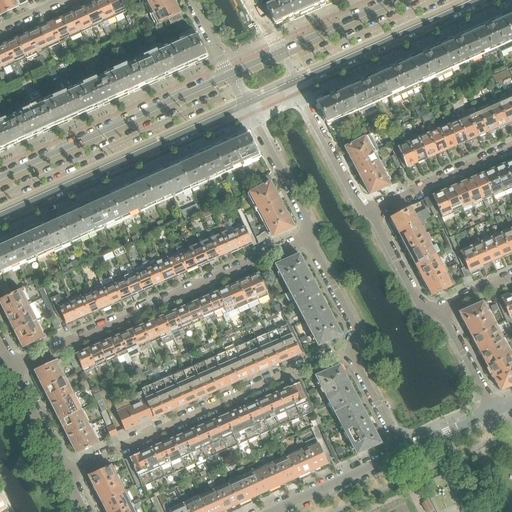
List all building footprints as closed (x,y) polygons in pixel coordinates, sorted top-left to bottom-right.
[(17,7),(19,6),(15,0),(2,0),(0,1),(0,15),(17,7)] [(114,18),(106,0),(99,0),(94,3),(108,34),(111,33),(108,25),(109,25),(107,21),(114,18)] [(128,16),(121,2),(120,0),(106,0),(114,18),(122,14),(124,18),(126,17),(129,25),(131,23),(128,16)] [(179,11),(177,7),(176,7),(172,0),(154,0),(146,5),(156,25),(168,19),(179,13),(179,11)] [(273,3),(266,7),(273,22),(274,25),(275,24),(276,24),(276,25),(281,22),(281,21),(287,19),(288,20),(288,19),(291,18),(292,18),(293,17),(293,16),(298,14),(299,13),(300,15),(307,12),(301,0),(274,0),(272,1),(273,3)] [(301,0),(307,12),(313,9),(312,7),(313,7),(319,4),(319,5),(320,5),(323,4),(324,3),(325,3),(324,2),(325,2),(324,2),(328,0),(331,0),(332,0),(301,0)] [(108,34),(94,3),(83,8),(92,28),(99,25),(101,29),(103,28),(106,35),(108,34)] [(92,28),(83,8),(71,13),(81,33),(92,28)] [(81,33),(71,13),(60,18),(70,38),(81,33)] [(170,25),(182,19),(179,13),(168,19),(170,25)] [(511,14),(510,16),(509,14),(504,17),(504,18),(503,19),(511,39),(511,14)] [(70,38),(60,18),(49,23),(58,43),(70,38)] [(511,39),(503,19),(502,20),(501,18),(495,20),(496,22),(491,25),(490,24),(489,24),(484,26),(484,27),(479,30),(478,28),(473,31),(473,32),(472,33),(481,53),(511,39)] [(58,43),(49,23),(38,29),(48,48),(58,43)] [(48,48),(38,29),(27,34),(36,54),(48,48)] [(203,50),(199,42),(200,41),(198,37),(197,37),(196,35),(196,36),(195,34),(192,29),(178,36),(180,40),(173,43),(174,45),(166,48),(166,47),(165,47),(175,70),(176,69),(177,71),(182,68),(182,67),(183,66),(187,64),(187,65),(193,63),(194,62),(193,61),(197,59),(197,60),(198,59),(199,61),(205,58),(204,57),(205,56),(205,54),(203,49),(203,50)] [(481,53),(472,33),(471,34),(470,32),(464,34),(465,36),(460,39),(459,38),(453,40),(453,41),(448,44),(447,42),(442,44),(442,46),(441,47),(450,67),(481,53)] [(36,54),(27,34),(16,39),(25,59),(36,54)] [(25,59),(16,39),(5,44),(20,75),(22,74),(19,67),(20,66),(18,62),(25,59)] [(0,46),(0,61),(1,64),(4,69),(10,66),(16,79),(21,77),(20,75),(5,44),(0,46)] [(450,67),(441,47),(440,47),(439,46),(433,48),(434,50),(429,52),(428,51),(427,52),(422,54),(422,55),(417,58),(416,56),(411,58),(411,60),(410,61),(419,81),(436,74),(438,78),(452,71),(450,67)] [(175,70),(165,47),(163,48),(164,50),(157,53),(156,51),(143,57),(144,59),(136,62),(135,60),(134,61),(145,83),(146,83),(147,84),(152,82),(152,80),(153,80),(152,80),(157,78),(157,79),(163,76),(163,75),(167,73),(168,73),(169,74),(174,72),(174,70),(175,70)] [(419,81),(410,61),(409,61),(408,60),(402,62),(403,64),(398,67),(397,66),(391,68),(391,69),(386,72),(385,70),(380,72),(381,74),(379,75),(388,95),(390,100),(406,93),(404,88),(419,81)] [(145,83),(134,61),(133,61),(134,63),(126,67),(125,65),(113,71),(113,73),(106,76),(105,74),(104,74),(114,97),(116,96),(116,98),(122,96),(121,94),(122,94),(122,93),(126,91),(127,92),(133,90),(133,89),(137,87),(138,87),(139,88),(144,86),(143,84),(145,83)] [(114,97),(104,74),(103,75),(104,77),(96,80),(95,78),(83,84),(84,86),(76,89),(75,88),(74,88),(84,111),(85,110),(86,112),(92,109),(91,108),(92,107),(96,105),(97,106),(103,103),(103,102),(107,100),(107,101),(108,100),(108,102),(114,99),(113,97),(114,97)] [(388,95),(379,75),(378,75),(377,74),(371,76),(372,78),(367,80),(366,79),(361,82),(360,82),(360,83),(355,85),(354,84),(349,86),(350,88),(348,89),(357,109),(372,102),(374,106),(375,106),(373,101),(388,95)] [(84,111),(74,88),(72,89),(73,91),(66,94),(65,92),(52,98),(53,100),(45,103),(44,101),(43,102),(54,124),(55,124),(56,125),(62,123),(61,121),(62,121),(66,119),(66,120),(73,117),(72,116),(76,114),(77,114),(78,115),(84,113),(83,111),(84,111)] [(357,109),(348,89),(347,89),(346,88),(340,90),(341,92),(336,94),(335,93),(329,96),(329,97),(324,99),(324,98),(318,100),(318,102),(317,103),(318,105),(317,105),(319,109),(320,109),(326,123),(341,116),(343,120),(345,119),(343,115),(357,109)] [(54,124),(43,102),(41,97),(26,104),(29,108),(22,111),(23,113),(15,117),(15,115),(13,115),(24,138),(25,137),(26,139),(32,136),(31,135),(32,134),(36,132),(36,133),(41,131),(42,131),(42,129),(46,128),(47,127),(48,129),(53,127),(53,125),(54,124)] [(511,105),(509,99),(499,103),(504,115),(504,118),(507,124),(508,126),(511,123),(511,105)] [(504,118),(504,115),(499,103),(489,108),(494,120),(494,122),(497,129),(498,130),(505,127),(505,125),(507,124),(504,118)] [(419,106),(414,109),(418,118),(423,116),(419,106)] [(494,122),(494,120),(489,108),(479,112),(487,133),(487,135),(495,131),(495,129),(497,129),(494,122)] [(411,119),(408,112),(400,115),(403,122),(411,119)] [(487,133),(479,112),(469,116),(474,128),(474,130),(477,137),(477,139),(485,136),(484,134),(487,133)] [(24,138),(13,115),(12,116),(13,118),(5,121),(5,119),(0,121),(0,150),(1,150),(1,148),(5,146),(6,147),(12,144),(12,143),(16,141),(16,142),(17,141),(18,143),(23,140),(22,138),(24,138)] [(474,130),(474,128),(469,116),(458,121),(458,122),(464,134),(463,135),(466,142),(467,144),(475,140),(474,138),(477,137),(474,130)] [(464,134),(458,122),(449,126),(454,138),(453,139),(456,146),(458,145),(458,146),(463,144),(463,143),(466,142),(463,135),(464,134)] [(453,139),(454,138),(449,126),(439,130),(444,143),(443,143),(447,150),(448,150),(448,151),(453,149),(452,148),(456,146),(453,139)] [(444,143),(439,130),(429,134),(434,147),(437,155),(438,154),(438,155),(443,153),(442,152),(447,150),(443,143),(444,143)] [(242,164),(258,156),(257,154),(258,153),(256,148),(255,149),(251,141),(252,141),(250,135),(249,136),(248,134),(245,135),(244,133),(239,136),(239,138),(234,140),(233,139),(230,140),(227,142),(227,143),(221,146),(221,144),(215,147),(216,148),(213,149),(223,172),(239,165),(240,168),(243,166),(242,164)] [(434,147),(429,134),(419,139),(424,151),(424,152),(426,159),(428,158),(428,159),(433,157),(433,156),(437,155),(434,147)] [(344,148),(354,142),(351,137),(343,141),(340,143),(343,148),(344,148)] [(381,169),(372,153),(364,137),(354,142),(344,148),(361,179),(381,169)] [(424,151),(419,139),(409,143),(414,156),(413,156),(416,163),(418,162),(418,164),(423,162),(422,160),(426,159),(424,152),(424,151)] [(414,156),(409,143),(397,148),(398,151),(402,159),(404,164),(406,168),(408,167),(408,168),(413,166),(412,165),(416,163),(413,156),(414,156)] [(223,172),(213,149),(211,151),(210,149),(204,151),(205,153),(199,156),(199,154),(193,157),(193,158),(187,161),(186,159),(181,162),(182,164),(179,165),(189,187),(205,180),(206,183),(209,182),(208,179),(223,172)] [(189,187),(179,165),(177,166),(176,164),(170,167),(171,169),(165,171),(164,170),(163,170),(158,173),(159,174),(153,177),(152,175),(147,177),(147,179),(145,180),(155,203),(171,196),(172,198),(175,197),(173,194),(189,187)] [(511,189),(511,181),(505,165),(504,166),(504,164),(497,167),(498,169),(495,170),(504,192),(511,189)] [(390,186),(381,169),(361,179),(369,195),(390,186)] [(504,192),(495,170),(494,170),(493,169),(487,172),(487,173),(484,175),(492,194),(494,197),(504,192)] [(492,194),(484,175),(483,175),(482,174),(477,176),(478,177),(474,179),(482,198),(492,194)] [(260,187),(269,182),(271,181),(268,175),(257,181),(260,187)] [(482,198),(474,179),(473,179),(472,178),(467,181),(467,182),(464,184),(472,203),(474,207),(479,204),(477,201),(482,198)] [(155,203),(145,180),(143,181),(142,180),(136,182),(137,184),(131,187),(130,185),(124,188),(125,189),(119,192),(118,190),(112,193),(113,195),(111,196),(121,218),(136,211),(137,214),(140,213),(139,210),(155,203)] [(286,212),(279,199),(269,182),(260,187),(253,191),(251,187),(247,189),(249,193),(265,223),(286,212)] [(472,203),(464,184),(462,184),(462,183),(457,185),(457,186),(453,188),(462,207),(464,211),(473,207),(471,203),(472,203)] [(462,207),(453,188),(452,188),(452,187),(447,190),(447,191),(443,192),(452,212),(462,207)] [(230,191),(216,197),(219,203),(233,197),(230,191)] [(452,212),(443,192),(442,193),(441,192),(437,194),(437,195),(432,197),(441,216),(444,222),(448,220),(454,217),(451,212),(452,212)] [(121,218),(111,196),(108,197),(107,195),(102,198),(103,199),(97,202),(96,201),(93,202),(90,203),(90,205),(84,207),(84,206),(78,208),(79,210),(76,211),(86,234),(102,227),(103,229),(106,228),(105,226),(121,218)] [(430,208),(434,206),(429,196),(423,199),(428,209),(430,208)] [(196,205),(181,211),(184,218),(199,211),(196,205)] [(418,223),(409,206),(407,207),(396,212),(397,214),(390,217),(399,233),(418,223)] [(86,234),(76,211),(74,212),(73,210),(68,213),(68,215),(62,217),(62,216),(56,219),(56,220),(50,223),(50,221),(44,224),(45,225),(42,227),(52,249),(68,242),(69,245),(70,244),(72,244),(71,241),(86,234)] [(294,228),(286,212),(265,223),(269,230),(261,234),(259,236),(256,238),(259,244),(272,238),(294,228)] [(165,227),(162,220),(157,223),(159,229),(165,227)] [(428,243),(429,242),(425,233),(423,234),(418,223),(399,233),(415,264),(434,254),(439,251),(436,245),(430,248),(428,243)] [(241,247),(233,229),(226,232),(223,225),(221,226),(220,224),(217,225),(221,234),(230,252),(234,251),(236,251),(239,250),(240,247),(241,247)] [(252,244),(250,241),(248,236),(246,231),(244,227),(243,224),(233,229),(241,247),(244,246),(246,246),(252,244)] [(52,249),(42,227),(40,228),(39,226),(33,228),(34,230),(28,233),(28,231),(22,234),(21,234),(22,236),(16,238),(15,236),(10,239),(10,241),(8,242),(18,265),(33,258),(35,261),(37,259),(36,256),(52,249)] [(230,252),(221,234),(215,237),(213,233),(211,233),(209,229),(207,231),(210,238),(219,257),(223,256),(225,256),(229,255),(229,253),(230,252)] [(511,231),(511,230),(501,234),(506,245),(508,246),(511,253),(511,252),(511,231)] [(219,257),(210,238),(204,241),(202,237),(200,238),(199,234),(196,235),(199,243),(208,262),(211,261),(213,261),(217,260),(218,257),(219,257)] [(506,245),(501,234),(491,239),(496,250),(498,251),(501,258),(504,256),(505,258),(511,255),(511,253),(508,246),(506,245)] [(496,250),(491,239),(481,243),(486,255),(487,255),(491,262),(494,260),(495,262),(502,259),(501,258),(498,251),(496,250)] [(18,265),(8,242),(5,243),(5,241),(0,243),(0,274),(0,276),(3,274),(2,272),(18,265)] [(120,241),(112,245),(114,250),(123,246),(120,241)] [(197,267),(188,248),(183,251),(181,247),(179,248),(177,243),(174,245),(178,253),(186,272),(189,270),(191,271),(195,270),(196,268),(197,267)] [(208,262),(199,243),(193,246),(191,243),(187,245),(188,248),(197,267),(200,265),(203,266),(206,264),(207,262),(208,262)] [(486,255),(481,243),(471,247),(476,259),(478,259),(481,266),(484,265),(485,267),(491,264),(491,262),(487,255),(486,255)] [(476,259),(471,247),(461,252),(462,254),(463,257),(464,259),(465,262),(466,264),(467,267),(471,276),(479,272),(478,269),(481,268),(481,266),(478,259),(476,259)] [(101,250),(94,254),(96,259),(104,255),(101,250)] [(175,276),(167,257),(160,260),(158,257),(157,257),(155,253),(152,255),(156,262),(164,281),(167,280),(170,281),(173,279),(174,277),(175,276)] [(186,272),(178,253),(167,257),(175,276),(178,275),(180,276),(184,274),(185,272),(186,272)] [(312,280),(305,265),(299,254),(275,265),(281,278),(284,284),(286,283),(290,291),(312,280)] [(451,287),(445,274),(446,273),(441,265),(440,266),(434,254),(415,264),(432,296),(443,290),(444,291),(451,287)] [(164,281),(156,262),(149,265),(147,262),(146,262),(144,258),(141,259),(145,267),(154,286),(157,285),(159,285),(162,284),(163,282),(164,281)] [(77,259),(70,263),(72,268),(80,265),(77,259)] [(142,291),(134,272),(127,275),(126,271),(125,272),(123,267),(120,269),(123,276),(123,277),(131,295),(135,294),(137,295),(141,293),(141,291),(142,291)] [(154,286),(145,267),(134,272),(142,291),(146,289),(148,290),(151,288),(152,286),(154,286)] [(467,267),(463,269),(461,270),(465,278),(471,276),(467,267)] [(131,295),(123,277),(117,279),(116,275),(113,277),(111,272),(109,273),(111,278),(112,281),(121,300),(124,299),(126,299),(130,298),(131,296),(131,295)] [(260,277),(258,274),(257,274),(255,273),(252,275),(251,277),(248,278),(250,282),(252,285),(251,288),(253,291),(258,300),(268,295),(266,292),(264,287),(262,282),(260,277)] [(121,300),(112,281),(111,278),(103,281),(101,277),(98,279),(102,286),(101,286),(109,305),(113,303),(115,304),(119,303),(120,301),(121,300)] [(258,300),(253,291),(251,288),(252,285),(250,282),(248,278),(245,280),(243,279),(239,280),(238,283),(247,305),(258,300)] [(46,297),(43,288),(45,287),(42,280),(34,283),(37,291),(38,290),(42,299),(46,297)] [(328,309),(321,296),(312,280),(290,291),(295,300),(293,301),(301,315),(302,314),(306,321),(328,309)] [(247,305),(238,283),(237,283),(235,282),(232,284),(231,286),(227,288),(229,291),(228,291),(229,294),(232,296),(234,299),(232,300),(239,314),(237,309),(247,305)] [(0,293),(9,289),(6,284),(0,287),(0,293)] [(109,305),(101,286),(90,291),(99,310),(103,308),(105,309),(108,307),(109,305)] [(239,314),(232,300),(234,299),(232,296),(229,294),(228,291),(229,291),(227,288),(224,289),(222,288),(219,290),(218,292),(217,292),(229,320),(230,320),(229,318),(239,314)] [(0,300),(11,295),(9,289),(0,293),(0,300)] [(34,321),(27,305),(19,291),(11,295),(0,300),(0,302),(15,331),(34,321)] [(99,310),(90,291),(79,296),(88,314),(92,313),(94,314),(97,312),(98,310),(99,310)] [(229,320),(217,292),(213,294),(211,293),(207,295),(207,297),(216,319),(215,315),(222,312),(226,321),(229,320)] [(511,318),(511,295),(509,296),(508,293),(501,296),(502,300),(504,303),(505,306),(506,309),(508,313),(509,316),(511,319),(511,318)] [(76,320),(68,300),(57,305),(56,303),(55,304),(53,300),(52,300),(50,295),(48,296),(56,312),(58,317),(62,315),(66,324),(70,322),(72,323),(76,321),(76,320)] [(88,314),(79,296),(68,300),(76,320),(77,319),(81,317),(83,318),(86,317),(87,315),(88,314)] [(53,312),(46,297),(42,299),(45,305),(46,305),(50,314),(53,312)] [(216,319),(207,297),(203,299),(201,298),(197,299),(196,302),(195,302),(205,324),(204,320),(210,317),(212,321),(216,319)] [(205,324),(195,302),(191,304),(190,303),(186,304),(185,306),(184,307),(192,325),(200,322),(201,326),(205,324)] [(495,326),(488,312),(482,302),(459,313),(472,338),(495,326)] [(192,325),(184,307),(181,308),(179,307),(175,309),(174,311),(184,335),(182,329),(192,325)] [(341,335),(334,321),(328,309),(306,321),(310,330),(309,330),(317,347),(340,336),(341,335)] [(184,335),(174,311),(170,313),(168,312),(164,314),(164,316),(163,316),(170,334),(171,334),(174,339),(184,335)] [(170,334),(163,316),(159,318),(157,317),(153,319),(152,321),(160,339),(170,334)] [(60,329),(56,318),(52,320),(51,321),(55,331),(60,329)] [(45,337),(42,331),(40,332),(34,321),(15,331),(23,347),(45,337)] [(160,339),(152,321),(148,323),(146,322),(142,323),(142,325),(141,326),(151,348),(150,344),(160,339)] [(289,329),(287,325),(276,329),(290,359),(301,354),(299,350),(297,345),(295,341),(293,337),(291,333),(289,329)] [(151,348),(141,326),(137,327),(135,326),(131,328),(131,330),(130,331),(140,353),(151,348)] [(510,355),(502,341),(495,326),(472,338),(487,367),(510,355)] [(290,359),(276,329),(266,334),(279,364),(290,359)] [(140,353),(130,331),(126,332),(124,331),(120,333),(120,335),(119,335),(130,362),(132,362),(130,357),(140,353)] [(279,364),(266,334),(255,339),(269,368),(279,364)] [(130,362),(119,335),(115,337),(113,336),(110,338),(109,340),(108,340),(117,363),(119,362),(117,358),(123,355),(127,364),(130,362)] [(269,368),(255,339),(245,343),(258,373),(269,368)] [(117,363),(108,340),(104,342),(102,341),(99,343),(98,345),(97,345),(105,363),(112,360),(114,364),(117,363)] [(258,373),(245,343),(235,348),(248,377),(258,373)] [(105,363),(97,345),(94,346),(92,346),(88,347),(87,349),(86,350),(94,368),(105,363)] [(248,377),(235,348),(224,353),(237,382),(248,377)] [(94,368),(86,350),(83,351),(81,350),(77,352),(76,354),(84,373),(94,368)] [(237,382),(224,353),(214,357),(227,386),(237,382)] [(511,385),(511,359),(510,355),(487,367),(500,391),(502,390),(511,385)] [(78,366),(74,356),(69,358),(73,368),(74,367),(78,366)] [(227,386),(214,357),(204,362),(216,391),(227,386)] [(64,374),(57,361),(35,371),(42,386),(64,374)] [(216,391),(204,362),(194,366),(206,395),(216,391)] [(352,389),(344,375),(339,365),(315,376),(320,388),(322,393),(326,392),(330,400),(352,389)] [(206,395),(194,366),(183,371),(196,400),(206,395)] [(196,400),(183,371),(173,376),(186,404),(196,400)] [(82,409),(78,400),(64,374),(42,386),(60,421),(82,409)] [(101,397),(137,381),(138,381),(136,376),(99,393),(101,397)] [(186,404),(173,376),(162,380),(175,409),(186,404)] [(175,409),(162,380),(152,385),(164,414),(175,409)] [(302,382),(301,382),(298,383),(306,400),(311,412),(313,417),(316,416),(310,400),(302,382)] [(306,400),(298,383),(288,388),(294,400),(300,416),(311,412),(306,400)] [(164,414),(152,385),(141,390),(142,392),(153,419),(164,414)] [(300,416),(294,400),(288,388),(278,393),(281,401),(290,421),(300,416)] [(368,418),(359,402),(352,389),(330,400),(335,410),(333,411),(339,422),(341,421),(346,430),(368,418)] [(153,419),(142,392),(114,404),(117,412),(125,431),(153,419)] [(290,421),(281,401),(278,393),(267,397),(268,401),(279,426),(290,421)] [(279,426),(268,401),(267,397),(256,402),(268,430),(279,426)] [(107,410),(102,400),(97,403),(102,412),(107,410)] [(268,430),(256,402),(245,407),(258,435),(268,430)] [(258,435),(245,407),(235,411),(247,440),(258,435)] [(98,443),(90,425),(82,409),(60,421),(76,453),(98,443)] [(247,440),(235,411),(224,416),(237,444),(247,440)] [(237,444),(224,416),(214,421),(226,449),(237,444)] [(381,443),(374,431),(368,418),(346,430),(350,439),(348,440),(351,446),(356,455),(380,444),(381,443)] [(226,449),(214,421),(203,425),(216,454),(226,449)] [(216,454),(203,425),(193,430),(205,458),(216,454)] [(117,434),(113,426),(106,429),(110,437),(117,434)] [(205,458),(193,430),(183,434),(195,463),(205,458)] [(195,463),(183,434),(172,439),(185,467),(195,463)] [(185,467),(172,439),(162,443),(175,472),(185,467)] [(175,472),(162,443),(151,448),(164,477),(175,472)] [(324,458),(323,455),(321,451),(320,448),(318,445),(318,444),(288,457),(297,477),(327,464),(326,462),(324,458)] [(164,477),(151,448),(141,453),(153,481),(164,477)] [(153,481),(141,453),(129,458),(131,461),(132,464),(133,467),(135,471),(136,474),(138,477),(139,480),(140,483),(142,486),(153,481)] [(297,477),(288,457),(258,471),(268,491),(297,477)] [(123,492),(116,478),(110,466),(88,476),(102,503),(123,492)] [(268,491),(258,471),(229,484),(238,504),(268,491)] [(221,511),(238,504),(229,484),(199,497),(205,511),(221,511)] [(181,495),(177,487),(174,489),(180,502),(183,501),(181,495)] [(133,511),(141,508),(139,506),(142,505),(140,502),(135,505),(131,507),(123,492),(102,503),(106,511),(133,511)] [(205,511),(199,497),(169,511),(170,511),(169,511),(205,511)] [(428,511),(432,510),(427,500),(421,504),(425,511),(428,511)]
